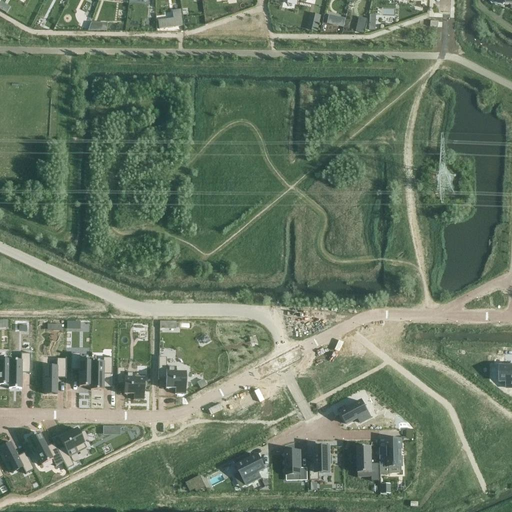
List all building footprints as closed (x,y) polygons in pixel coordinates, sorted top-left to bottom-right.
[(10,359),(9,359),(8,387),(8,390),(21,390),(21,374),(30,374),(30,354),(20,354),(20,362),(9,362),(10,359)] [(79,355),(70,355),(70,371),(79,371),(79,388),(90,388),(91,360),(79,360),(79,355)] [(0,386),(8,387),(9,359),(0,358),(0,386)] [(166,358),(158,358),(158,380),(165,380),(165,389),(175,389),(175,395),(185,395),(185,373),(175,373),(175,368),(166,368),(166,358)] [(92,360),(91,360),(90,388),(90,391),(103,391),(103,375),(112,375),(112,359),(103,359),(103,363),(91,363),(92,360)] [(56,367),(44,367),(44,395),(56,395),(56,379),(65,379),(66,360),(57,360),(57,362),(56,362),(56,367)] [(511,368),(499,368),(499,383),(506,383),(506,389),(511,388),(511,368),(511,369),(511,368)] [(124,369),(116,369),(116,385),(123,385),(123,395),(133,395),(133,401),(143,401),(143,379),(134,379),(134,374),(124,374),(124,369)] [(203,380),(197,383),(200,389),(206,386),(203,380)] [(370,418),(361,402),(340,414),(346,425),(358,419),(360,423),(370,418)] [(76,430),(58,439),(63,447),(57,450),(67,469),(73,466),(69,458),(86,449),(76,430)] [(38,433),(27,439),(41,466),(52,460),(55,467),(63,463),(66,470),(67,469),(57,450),(53,444),(46,448),(38,433)] [(386,449),(379,449),(380,476),(389,476),(389,468),(401,467),(401,440),(386,441),(386,449)] [(10,443),(0,447),(0,452),(11,474),(22,468),(25,475),(34,471),(25,453),(17,457),(10,443)] [(315,464),(309,464),(309,481),(319,481),(319,474),(329,474),(329,465),(331,465),(331,456),(329,456),(329,448),(315,448),(315,464)] [(356,457),(353,457),(353,466),(357,465),(357,475),(358,478),(371,478),(371,482),(379,482),(379,465),(372,465),(372,448),(356,448),(356,457)] [(300,452),(285,452),(285,476),(286,476),(300,476),(300,482),(307,482),(307,469),(300,469),(300,452)] [(238,459),(234,462),(239,473),(246,486),(250,484),(260,479),(261,479),(260,478),(258,473),(265,470),(260,460),(258,456),(251,460),(248,454),(238,459)] [(246,486),(239,473),(233,476),(240,489),(246,486)] [(200,476),(194,479),(200,491),(206,488),(200,476)] [(190,481),(185,484),(190,493),(195,490),(196,493),(200,491),(194,479),(190,481)] [(390,485),(382,485),(382,494),(390,494),(390,485)]
